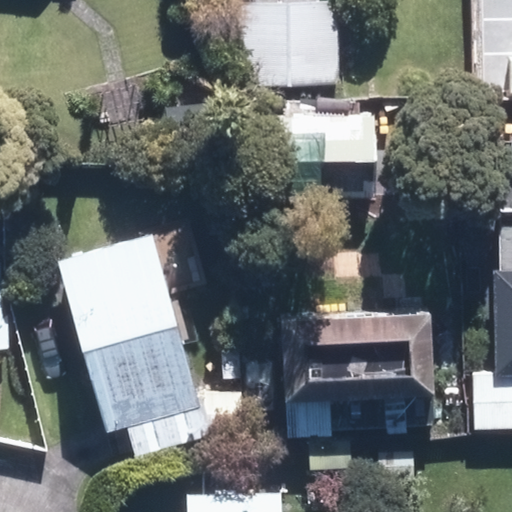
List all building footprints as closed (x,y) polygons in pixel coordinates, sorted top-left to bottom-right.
[(241,0),(243,72),(341,71),(339,0),(241,0)] [(444,0),(386,0),(385,1),(430,40),(456,10),(444,0)] [(294,109),(298,185),(390,181),(386,104),(294,109)] [(162,227),(70,252),(103,330),(115,419),(137,413),(144,440),(215,421),(207,394),(200,301),(162,227)] [(299,303),(303,383),(447,375),(443,295),(299,303)] [(292,511),(288,485),(200,490),(200,511),(292,511)]
